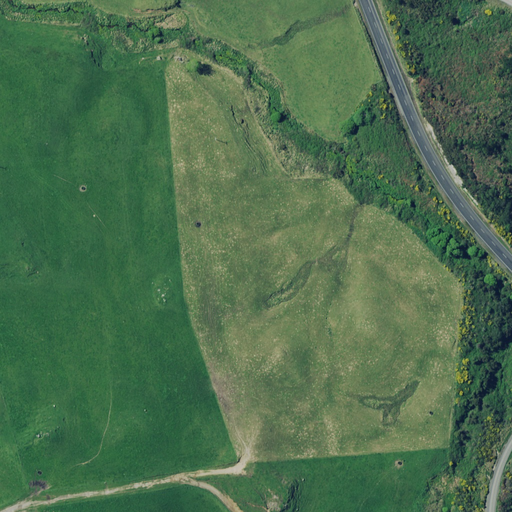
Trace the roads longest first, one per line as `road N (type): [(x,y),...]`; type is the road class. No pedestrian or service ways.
road 1 (primary): [(511,265),(461,207),(419,138),(363,0)]
road 2 (track): [(10,511),(240,471)]
